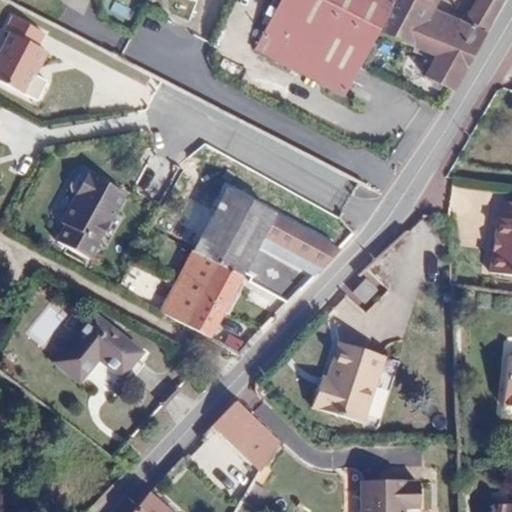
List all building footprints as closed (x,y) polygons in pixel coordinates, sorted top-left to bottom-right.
[(377,35),(435,57),(426,77),(452,92),(493,20),(476,10),(467,25),(432,11),(438,0),(281,0),(255,49),(345,96),(377,35)] [(7,31),(12,35),(0,55),(0,80),(30,98),(55,57),(41,49),(49,36),(15,17),(7,31)] [(0,139),(9,124),(0,119),(0,150),(4,143),(0,140),(0,139)] [(129,197),(93,177),(67,225),(70,229),(63,242),(96,259),(129,197)] [(340,250),(228,189),(215,213),(264,237),(328,272),(340,250)] [(511,273),(511,202),(500,201),(498,218),(494,218),(487,270),(511,273)] [(264,237),(215,213),(199,243),(228,259),(224,265),(231,268),(229,274),(241,280),(264,237)] [(199,243),(161,312),(208,338),(241,280),(229,274),(231,268),(224,265),(228,259),(199,243)] [(366,279),(354,292),(365,302),(377,289),(366,279)] [(141,352),(96,315),(56,363),(78,382),(99,358),(121,377),(141,352)] [(364,423),(386,357),(340,342),(327,386),(320,384),(313,406),(364,423)] [(511,351),(508,354),(502,404),(511,404),(511,351)] [(259,423),(237,446),(262,470),(278,442),(259,423)] [(124,449),(112,460),(129,472),(140,461),(124,449)] [(404,480),(362,480),(362,511),(404,511),(405,507),(421,506),(420,482),(404,483),(404,480)] [(171,511),(151,494),(133,511),(171,511)] [(511,511),(511,503),(490,501),(489,511),(511,511)]
